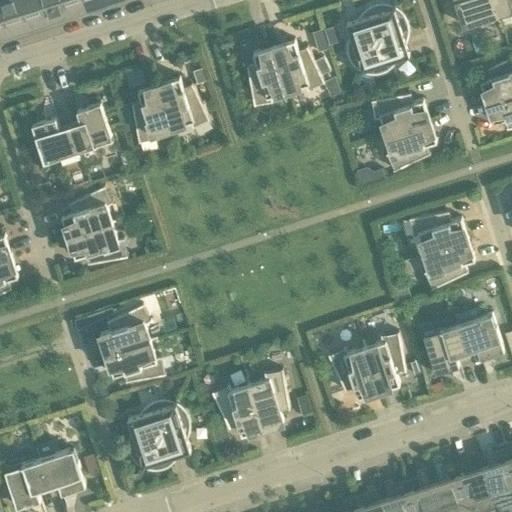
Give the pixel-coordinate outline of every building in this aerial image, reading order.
[(20,0),(0,0),(0,2),(10,33),(29,27),(20,0)] [(42,0),(20,0),(29,27),(49,21),(42,0)] [(63,0),(42,0),(49,21),(68,14),(63,0)] [(85,0),(63,0),(68,14),(88,8),(85,0)] [(498,13),(493,0),(455,0),(464,24),(498,13)] [(511,0),(493,0),(498,13),(511,8),(511,0)] [(0,2),(0,36),(10,33),(0,2)] [(360,71),(360,72),(396,2),(395,2),(394,4),(387,2),(379,2),(372,4),(365,9),(367,14),(346,21),(353,41),(348,43),(348,51),(350,58),(355,64),(361,69),(360,71)] [(396,2),(360,72),(361,72),(362,69),(370,72),(377,72),(385,70),(391,65),(389,60),(410,53),(403,33),(409,31),(408,23),(406,16),(401,10),(395,5),(397,2),(396,2)] [(337,22),(328,26),(333,41),(343,37),(337,22)] [(322,28),(312,32),(318,51),(328,48),(322,28)] [(295,37),(274,44),(289,87),(306,82),(308,88),(325,80),(322,74),(332,69),(325,54),(315,59),(308,44),(307,44),(307,45),(299,48),(295,37)] [(289,87),(274,44),(254,50),(257,61),(249,64),(249,63),(247,63),(255,103),(273,99),(272,93),(289,87)] [(481,78),(488,99),(511,91),(511,54),(488,66),(488,67),(489,67),(492,75),(481,78)] [(469,61),(472,71),(485,67),(482,57),(469,61)] [(133,86),(147,82),(142,67),(128,71),(133,86)] [(194,70),(198,83),(207,80),(203,67),(194,70)] [(180,74),(159,81),(173,124),(190,119),(193,125),(210,117),(193,81),(192,81),(192,82),(184,85),(180,74)] [(173,124),(159,81),(138,87),(142,98),(134,101),(134,100),(132,100),(139,140),(158,136),(156,130),(173,124)] [(381,115),(387,132),(431,118),(424,97),(413,100),(410,92),(411,92),(411,90),(372,98),(375,116),(381,115)] [(511,91),(488,99),(494,120),(505,117),(508,125),(507,125),(507,126),(511,125),(511,91)] [(82,121),(72,125),(79,148),(113,137),(101,99),(78,107),(82,121)] [(130,111),(128,102),(120,105),(123,114),(130,111)] [(79,148),(72,125),(61,128),(56,114),(33,121),(45,159),(79,148)] [(431,118),(387,132),(392,149),(386,151),(394,168),(430,151),(430,150),(429,150),(427,142),(437,138),(431,118)] [(364,179),(387,175),(384,163),(362,167),(364,179)] [(62,213),(69,234),(113,220),(107,203),(113,200),(105,183),(69,200),(70,202),(70,201),(73,209),(62,213)] [(56,194),(59,202),(70,197),(68,190),(56,194)] [(419,233),(425,250),(468,236),(462,215),(451,218),(449,210),(449,208),(410,216),(413,234),(419,233)] [(113,220),(69,234),(76,255),(86,251),(89,259),(88,260),(88,261),(128,254),(124,236),(118,237),(113,220)] [(0,255),(12,252),(5,231),(0,232),(0,255)] [(468,236),(425,250),(430,267),(424,269),(432,286),(468,269),(468,268),(467,268),(465,260),(475,257),(468,236)] [(12,252),(0,255),(0,291),(12,286),(11,284),(11,285),(8,277),(19,273),(12,252)] [(398,289),(401,300),(412,296),(408,286),(398,289)] [(100,331),(107,352),(151,338),(145,321),(151,318),(143,301),(107,318),(108,320),(108,319),(111,327),(100,331)] [(87,315),(90,323),(115,311),(113,306),(87,315)] [(492,310),(458,321),(466,345),(476,341),(481,356),(505,348),(492,310)] [(466,345),(458,321),(424,332),(436,370),(460,362),(455,348),(466,345)] [(382,339),(365,344),(379,388),(400,381),(397,371),(405,368),(405,369),(406,369),(399,329),(381,333),(382,339)] [(151,338),(107,352),(114,373),(124,369),(127,377),(126,378),(127,379),(166,372),(162,354),(156,355),(151,338)] [(379,388),(365,344),(348,350),(345,344),(329,352),(346,388),(347,387),(355,384),(358,395),(379,388)] [(420,359),(411,362),(415,372),(423,370),(420,359)] [(266,376),(249,382),(263,425),(284,419),(280,408),(289,405),(289,406),(290,406),(283,367),(265,370),(266,376)] [(442,379),(431,384),(433,391),(445,387),(442,379)] [(263,425),(249,382),(232,387),(229,381),(212,389),(230,425),(231,425),(230,424),(239,422),(242,432),(263,425)] [(106,384),(97,387),(101,398),(109,395),(106,384)] [(313,411),(307,392),(297,396),(303,414),(313,411)] [(141,467),(177,397),(175,400),(168,398),(160,397),(153,400),(146,404),(148,410),(128,416),(134,436),(129,438),(129,446),(131,453),(136,460),(142,464),(141,467)] [(177,397),(141,467),(142,467),(143,465),(151,467),(158,467),(166,465),(172,461),(171,455),(191,449),(184,428),(190,426),(190,419),(187,411),(183,405),(176,400),(178,398),(177,397)] [(211,428),(216,442),(230,437),(226,423),(211,428)] [(74,445),(40,456),(47,479),(58,476),(62,490),(86,483),(74,445)] [(491,463),(485,465),(497,503),(511,497),(511,463),(506,445),(493,449),(494,450),(489,451),(491,463)] [(91,473),(103,470),(98,456),(97,451),(85,455),(91,473)] [(47,479),(40,456),(5,467),(17,505),(41,497),(36,483),(47,479)] [(468,457),(456,461),(472,511),(497,503),(485,465),(478,467),(473,456),(468,458),(468,457)] [(441,479),(434,481),(444,511),(467,511),(472,511),(456,461),(443,465),(444,466),(439,468),(441,479)] [(131,487),(139,472),(127,472),(131,487)] [(418,473),(405,477),(416,511),(444,511),(434,481),(428,483),(423,472),(418,474),(418,473)] [(391,495),(384,497),(388,511),(416,511),(405,477),(393,481),(393,482),(388,484),(391,495)] [(367,489),(355,493),(361,511),(388,511),(384,497),(377,499),(373,489),(368,490),(367,489)] [(340,511),(336,511),(361,511),(355,493),(343,497),(343,498),(338,500),(340,511)]
